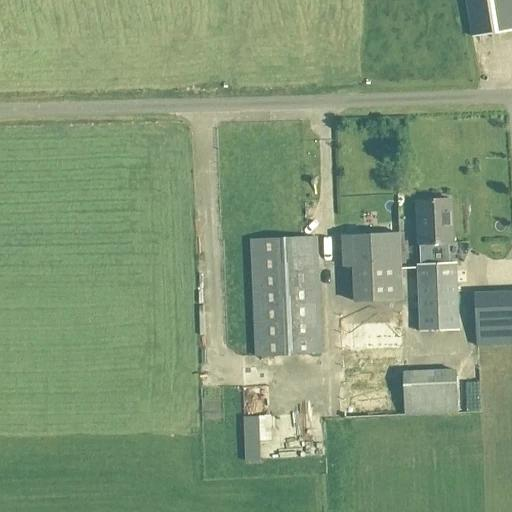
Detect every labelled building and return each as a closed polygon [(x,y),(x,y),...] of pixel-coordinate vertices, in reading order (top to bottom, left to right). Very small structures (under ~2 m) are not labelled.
[(511,0),(466,0),(473,37),(511,30),(511,0)] [(455,264),(449,264),(447,244),(453,244),(450,200),(416,202),(419,246),(420,246),(420,265),(416,266),(419,332),(458,330),(455,264)] [(354,303),(402,300),(400,266),(399,234),(341,237),(342,267),(352,267),(354,303)] [(302,239),(250,241),(255,357),(321,354),(316,238),(302,239)] [(511,291),(475,293),(477,345),(511,344),(511,291)] [(399,314),(340,317),(340,325),(344,419),(404,417),(402,372),(400,322),(399,314)] [(455,370),(402,372),(404,417),(457,415),(457,412),(455,370)] [(254,408),(270,407),(270,391),(253,392),(254,408)] [(289,422),(289,438),(311,438),(311,422),(289,422)]
